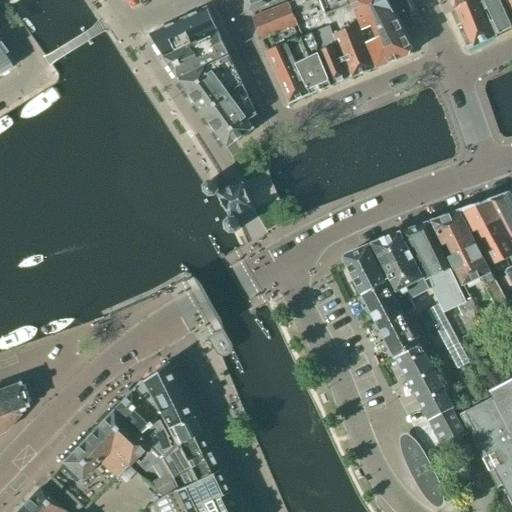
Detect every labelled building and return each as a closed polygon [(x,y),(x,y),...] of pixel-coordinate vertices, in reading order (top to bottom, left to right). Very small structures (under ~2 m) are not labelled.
[(245,0),(250,12),(268,4),(280,0),(245,0)] [(298,0),(290,4),(295,17),(318,8),(314,0),(298,0)] [(352,78),(377,68),(369,50),(363,31),(358,20),(350,23),(342,1),(324,7),(320,0),(314,0),(318,8),(295,17),(297,26),(302,37),(303,38),(311,35),(318,52),(332,86),(351,78),(352,78)] [(387,0),(320,0),(324,7),(342,1),(350,23),(358,20),(363,31),(369,50),(377,68),(409,56),(412,49),(395,16),(387,0)] [(450,0),(456,11),(476,0),(450,0)] [(468,50),(497,36),(482,0),(476,0),(456,11),(451,14),(468,50)] [(482,0),(497,36),(511,29),(511,17),(504,0),(482,0)] [(297,26),(295,17),(290,4),(272,11),(253,19),(262,40),(297,26)] [(193,44),(217,32),(218,32),(207,8),(150,36),(163,58),(185,48),(193,44)] [(206,66),(228,56),(217,32),(193,44),(206,66)] [(311,95),(332,86),(318,52),(311,35),(303,38),(310,57),(297,64),(311,95)] [(310,57),(303,38),(302,37),(267,53),(290,104),(311,95),(297,64),(310,57)] [(199,69),(206,66),(193,44),(185,48),(163,58),(178,80),(199,69)] [(0,74),(14,65),(0,45),(0,74)] [(203,115),(243,86),(229,56),(228,56),(206,66),(199,69),(178,80),(203,115)] [(243,86),(203,115),(226,148),(253,129),(255,127),(256,126),(256,125),(257,122),(257,120),(257,118),(257,116),(257,115),(243,86)] [(237,218),(234,218),(245,213),(255,210),(244,182),(234,186),(220,191),(220,185),(215,181),(207,181),(204,186),(203,187),(204,194),(210,198),(216,197),(218,195),(229,218),(224,223),(225,230),(230,235),(238,234),(241,230),(242,228),(241,222),(237,218)] [(511,193),(493,201),(511,237),(511,193)] [(460,212),(495,281),(503,278),(497,265),(506,261),(510,269),(508,269),(506,274),(511,285),(511,237),(493,201),(460,212)] [(511,326),(511,312),(495,281),(460,212),(431,223),(463,288),(481,280),(503,319),(499,321),(504,331),(511,326)] [(401,233),(427,281),(444,314),(465,304),(450,270),(428,224),(401,233)] [(425,282),(427,281),(401,233),(373,245),(397,294),(398,294),(408,314),(416,310),(411,301),(430,291),(425,282)] [(361,294),(387,282),(368,247),(348,255),(346,256),(345,257),(345,258),(344,259),(344,260),(344,261),(345,261),(345,264),(361,294)] [(420,346),(407,320),(387,282),(361,294),(395,359),(396,359),(420,346)] [(227,344),(220,332),(207,339),(214,352),(215,353),(217,355),(219,356),(221,356),(223,356),(225,355),(227,353),(228,351),(229,350),(228,348),(228,346),(228,345),(227,344)] [(445,395),(421,348),(420,346),(396,359),(424,411),(439,403),(437,399),(445,395)] [(164,364),(138,382),(148,400),(158,418),(164,427),(167,432),(173,444),(159,458),(170,476),(184,470),(191,484),(216,472),(164,364)] [(503,486),(511,503),(511,380),(490,392),(494,398),(460,416),(498,489),(503,486)] [(138,382),(110,413),(134,435),(158,458),(159,458),(173,444),(167,432),(164,427),(158,418),(148,400),(138,382)] [(0,434),(4,432),(19,415),(17,410),(25,407),(17,384),(0,390),(0,434)] [(439,403),(424,411),(429,422),(429,421),(442,446),(465,434),(452,410),(453,409),(445,395),(437,399),(439,403)] [(86,438),(62,464),(81,480),(97,462),(117,480),(146,447),(134,435),(110,413),(86,438)] [(425,459),(419,450),(407,438),(407,437),(407,438),(402,440),(402,441),(402,448),(404,455),(408,464),(413,474),(419,485),(425,496),(430,502),(435,506),(436,506),(441,504),(442,503),(440,494),(437,484),(431,471),(425,459)] [(217,473),(166,497),(172,511),(185,511),(226,492),(217,473)] [(63,511),(38,489),(17,511),(63,511)] [(235,511),(226,492),(185,511),(235,511)]
